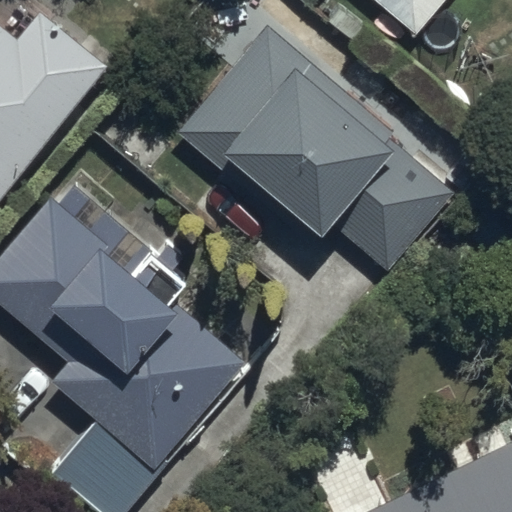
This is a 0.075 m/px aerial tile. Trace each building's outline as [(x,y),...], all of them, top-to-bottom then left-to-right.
[(379,0),(415,31),(442,0),(379,0)] [(0,191),(105,62),(39,9),(18,35),(0,21),(0,191)] [(273,21),(181,127),(311,241),(331,219),(386,267),(456,188),(391,130),(393,127),(273,21)] [(190,154),(118,95),(91,128),(163,187),(190,154)] [(65,175),(0,253),(0,295),(71,355),(54,375),(100,413),(48,474),(93,511),(128,511),(171,461),(164,455),(245,357),(170,295),(185,276),(65,175)] [(511,511),(511,431),(351,511),(511,511)]
